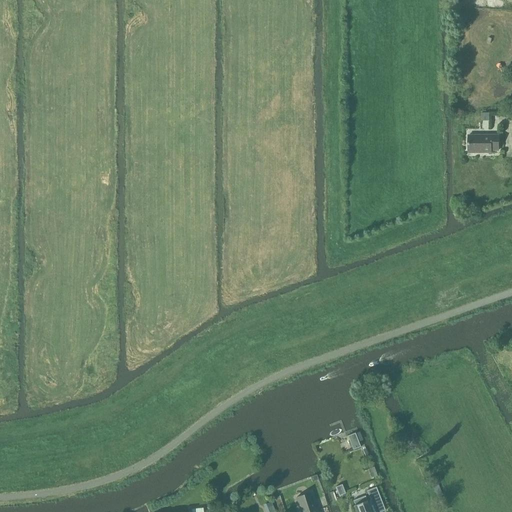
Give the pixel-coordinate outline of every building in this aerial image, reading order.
[(497,135),(467,135),(467,152),(490,152),(490,150),(497,150),(497,135)] [(358,446),(353,432),(345,435),(351,449),(358,446)] [(333,486),(337,496),(343,493),(340,484),(333,486)] [(367,500),(366,499),(365,500),(363,495),(351,500),(353,505),(351,505),(354,511),(378,511),(383,510),(374,486),(365,490),(368,499),(367,500)] [(314,511),(308,493),(294,498),(298,511),(314,511)]
